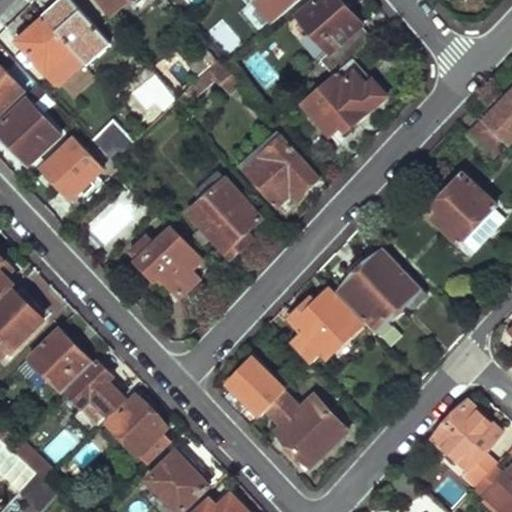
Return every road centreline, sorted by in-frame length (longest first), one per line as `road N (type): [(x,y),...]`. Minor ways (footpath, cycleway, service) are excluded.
road 1 (residential): [(473,73),(179,382)]
road 2 (residential): [(0,192),(179,382)]
road 3 (residential): [(468,355),(329,511)]
road 4 (residential): [(179,382),(302,511)]
